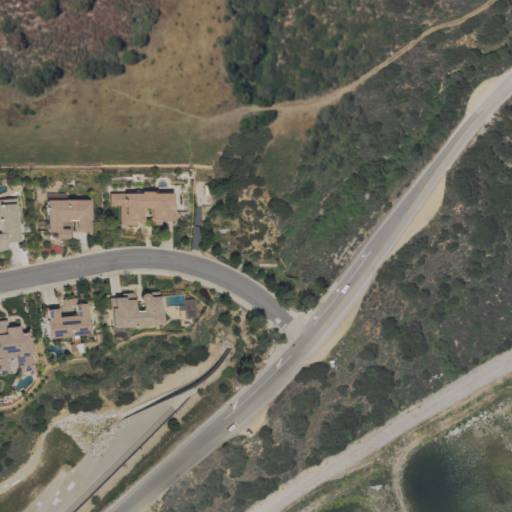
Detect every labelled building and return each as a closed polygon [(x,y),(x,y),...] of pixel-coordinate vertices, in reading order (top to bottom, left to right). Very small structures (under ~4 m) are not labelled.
[(135,225),(117,226),(117,206),(108,206),(108,194),(139,194),(139,192),(153,192),(153,193),(171,193),(171,221),(158,221),(159,225),(149,225),(149,224),(147,224),(147,219),(149,219),(149,208),(139,208),(139,216),(141,217),(141,219),(141,221),(140,223),(138,224),(136,224),(135,223),(135,225)] [(0,199),(15,198),(18,242),(5,243),(5,251),(0,251),(0,199)] [(88,200),(88,233),(72,233),(71,222),(57,222),(57,229),(67,229),(67,240),(54,240),(54,233),(44,233),(44,200),(88,200)] [(144,293),(155,292),(157,311),(158,325),(141,326),(141,328),(126,329),(126,327),(108,328),(105,298),(118,297),(118,294),(131,293),(131,302),(130,302),(131,311),(137,311),(137,310),(138,310),(138,304),(136,303),(136,301),(136,299),(136,297),(137,295),(139,294),(141,294),(144,294),(144,293)] [(73,298),(73,304),(82,304),(83,320),(85,320),(86,334),(67,336),(67,337),(55,338),(55,337),(43,339),(40,308),(55,307),(56,317),(72,316),(71,307),(60,308),(59,300),(73,298)] [(190,318),(189,300),(179,300),(180,318),(190,318)] [(0,321),(3,321),(4,328),(15,326),(15,333),(24,332),(28,371),(13,372),(11,358),(0,359),(2,373),(0,373),(0,321)]
